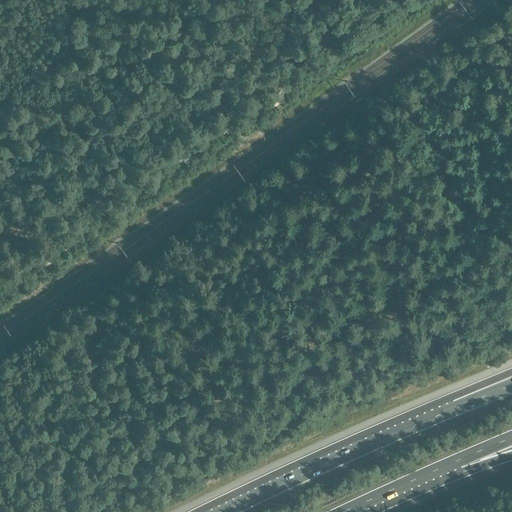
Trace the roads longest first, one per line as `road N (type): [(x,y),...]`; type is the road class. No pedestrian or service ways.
road 1 (motorway): [(457,407),(225,511)]
road 2 (track): [(0,96),(63,51),(92,0)]
road 3 (motorway): [(344,511),(459,459)]
